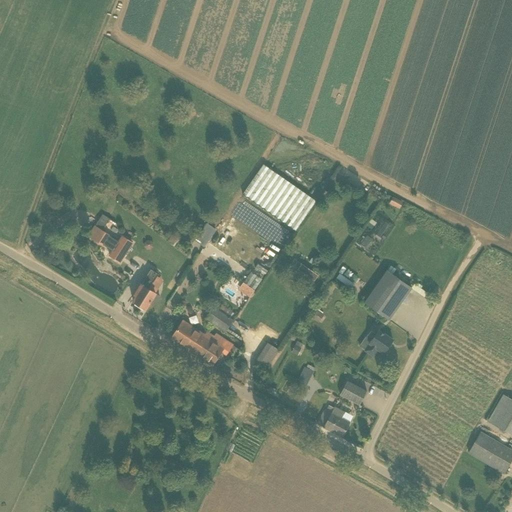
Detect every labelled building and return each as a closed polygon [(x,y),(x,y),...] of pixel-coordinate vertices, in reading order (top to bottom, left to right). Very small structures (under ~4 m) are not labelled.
[(297,174),(293,180),(310,192),(314,186),(297,174)] [(290,188),(286,194),(303,205),(307,199),(290,188)] [(402,202),(393,197),(390,204),(399,208),(402,202)] [(278,198),(274,204),(291,215),(295,209),(278,198)] [(268,209),(264,215),(281,227),(285,221),(268,209)] [(108,236),(102,231),(109,220),(102,215),(94,227),(88,237),(102,246),(102,245),(112,251),(112,252),(109,256),(119,262),(132,243),(122,237),(118,242),(108,236)] [(218,230),(207,223),(195,241),(206,248),(218,230)] [(264,225),(260,231),(277,242),(281,236),(264,225)] [(366,235),(361,244),(366,247),(372,238),(366,235)] [(230,248),(218,266),(252,289),(264,271),(230,248)] [(330,274),(334,263),(320,258),(316,269),(330,274)] [(318,276),(301,264),(300,264),(301,265),(298,270),(314,281),(318,276)] [(160,296),(155,293),(148,290),(157,276),(158,275),(151,270),(134,295),(136,297),(133,302),(145,310),(151,300),(155,303),(159,302),(161,299),(160,296)] [(388,320),(411,288),(387,270),(364,303),(388,320)] [(350,287),(353,282),(339,273),(336,277),(350,287)] [(319,287),(312,282),(307,289),(314,295),(319,287)] [(205,319),(213,324),(224,307),(217,302),(205,319)] [(237,316),(224,307),(213,324),(225,333),(233,321),(237,316)] [(317,310),(311,318),(317,322),(323,314),(317,310)] [(197,324),(200,317),(193,314),(190,321),(197,324)] [(192,352),(203,335),(183,321),(171,338),(192,352)] [(388,343),(391,339),(374,327),(368,334),(373,338),(369,344),(370,344),(365,351),(373,356),(378,349),(383,353),(390,344),(388,343)] [(224,349),(204,335),(203,335),(192,352),(212,366),(224,349)] [(256,361),(255,365),(264,371),(277,351),(267,344),(256,361)] [(295,345),(291,352),(298,356),(301,348),(295,345)] [(305,367),(301,375),(297,381),(306,386),(314,372),(306,368),(305,367)] [(347,381),(340,395),(359,405),(367,391),(347,381)] [(487,425),(510,438),(511,435),(511,403),(503,398),(487,425)] [(317,424),(330,431),(335,421),(328,418),(334,408),(333,408),(328,405),(326,410),(324,409),(317,424)] [(335,421),(330,431),(342,437),(350,423),(342,418),(345,412),(334,406),(333,408),(334,408),(328,418),(335,421)] [(511,458),(511,450),(481,432),(468,453),(503,474),(511,458)]
